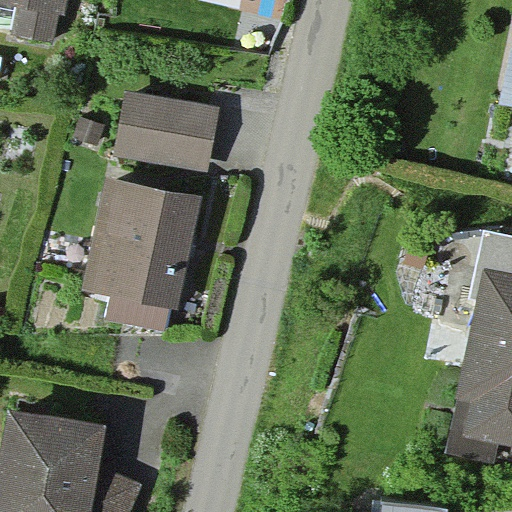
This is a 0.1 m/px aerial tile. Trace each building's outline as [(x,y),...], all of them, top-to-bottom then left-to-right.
[(62,0),(17,0),(13,35),(57,41),(62,0)] [(108,158),(201,172),(210,110),(117,95),(108,158)] [(79,291),(176,307),(194,199),(97,182),(79,291)] [(511,277),(470,270),(445,399),(464,403),(458,434),(511,444),(511,277)] [(0,511),(85,511),(96,429),(0,416),(0,511)]
